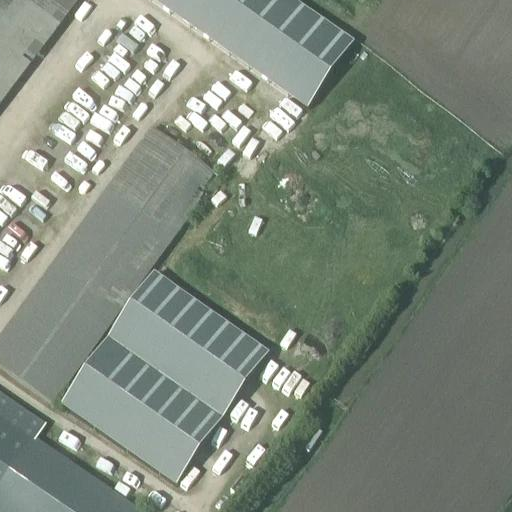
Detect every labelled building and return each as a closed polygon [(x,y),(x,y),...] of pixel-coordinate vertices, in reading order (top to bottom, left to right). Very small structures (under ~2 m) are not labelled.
[(9,0),(0,12),(0,118),(92,0),(9,0)] [(295,0),(232,0),(334,72),(356,43),(295,0)] [(219,180),(153,131),(0,339),(0,372),(51,410),(219,180)] [(60,410),(175,491),(269,359),(154,278),(60,410)] [(0,397),(0,504),(38,452),(32,447),(45,429),(0,397)] [(125,511),(38,452),(0,504),(0,511),(125,511)]
